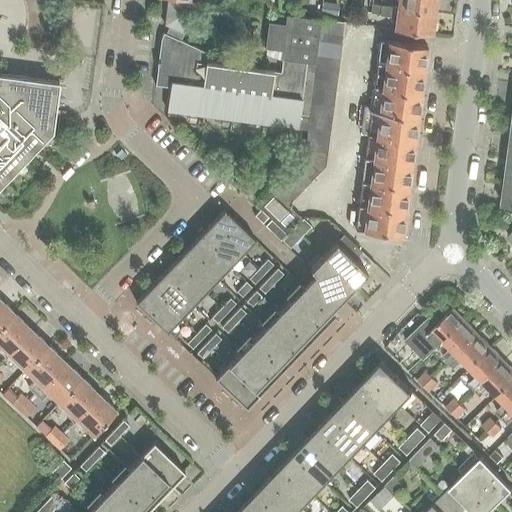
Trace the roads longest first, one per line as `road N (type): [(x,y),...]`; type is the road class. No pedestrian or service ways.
road 1 (residential): [(80,320),(196,198),(115,116),(125,0)]
road 2 (tertiary): [(237,470),(450,248)]
road 3 (tertiary): [(450,248),(483,0)]
road 4 (residential): [(237,470),(80,320)]
